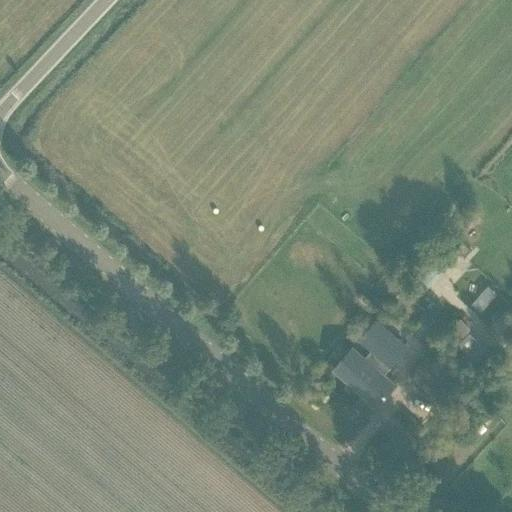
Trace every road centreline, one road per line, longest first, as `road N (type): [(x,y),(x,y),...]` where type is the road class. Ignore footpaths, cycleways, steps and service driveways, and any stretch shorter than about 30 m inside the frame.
road 1 (tertiary): [(391,511),(0,171)]
road 2 (unclassified): [(0,111),(106,0)]
